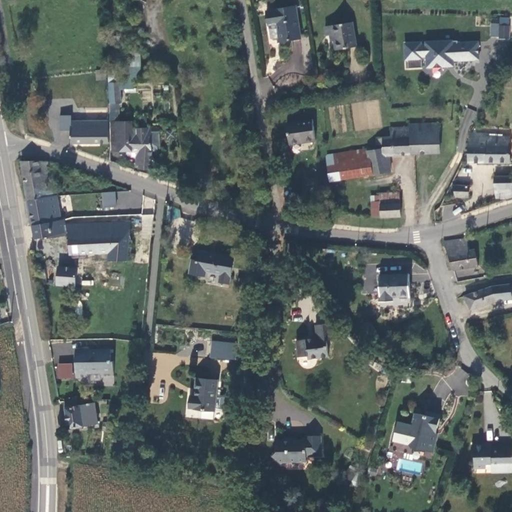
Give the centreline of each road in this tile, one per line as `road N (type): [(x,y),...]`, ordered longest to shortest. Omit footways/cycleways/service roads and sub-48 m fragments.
road 1 (tertiary): [(46,511),(38,360),(0,146)]
road 2 (unclassified): [(0,146),(280,230)]
road 3 (residential): [(280,230),(245,0)]
road 4 (residential): [(511,397),(484,375),(460,337),(429,235)]
road 5 (unclassified): [(280,230),(429,235)]
